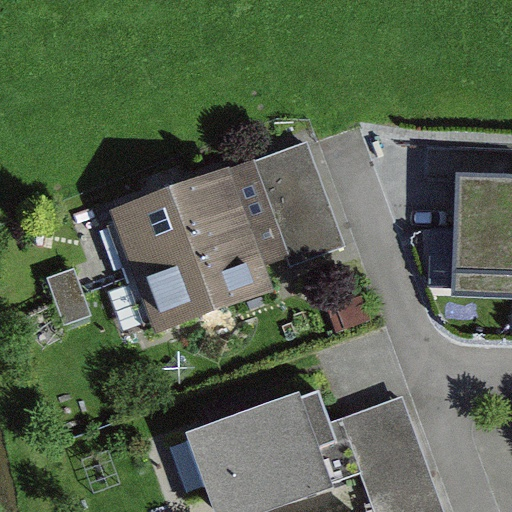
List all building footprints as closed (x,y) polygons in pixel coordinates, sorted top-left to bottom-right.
[(307,147),(231,174),(267,272),(288,264),(291,271),(345,251),(307,147)] [(231,174),(112,218),(159,345),(278,302),(267,272),(231,174)] [(511,189),(461,188),(457,305),(511,307),(511,189)] [(92,320),(75,273),(48,282),(64,330),(92,320)] [(303,407),(300,400),(184,443),(209,511),(299,511),(337,498),(334,489),(322,457),(339,450),(331,428),(320,400),(303,407)] [(444,511),(404,402),(331,428),(339,450),(322,457),(334,489),(363,479),(374,511),(444,511)]
